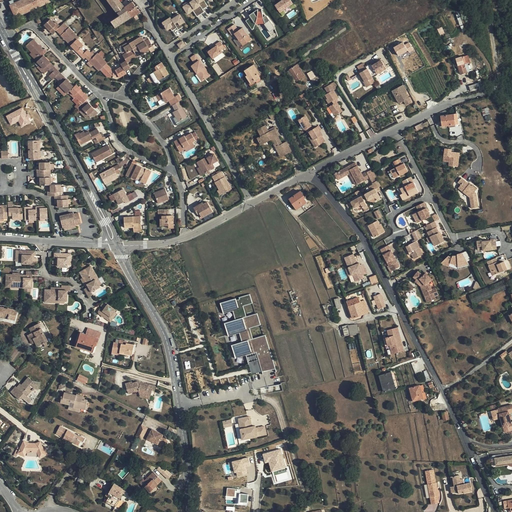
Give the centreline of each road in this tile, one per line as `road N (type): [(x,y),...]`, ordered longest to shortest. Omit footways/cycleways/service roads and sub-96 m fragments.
road 1 (residential): [(307,175),(365,239),(495,511)]
road 2 (residential): [(115,244),(167,342),(189,511)]
road 3 (residential): [(307,175),(437,108),(491,91),(511,104)]
road 4 (residential): [(115,244),(175,240),(307,175)]
road 5 (unknown): [(305,507),(287,439),(249,400),(179,408)]
road 6 (residential): [(30,83),(115,244)]
road 7 (residential): [(115,244),(30,83)]
